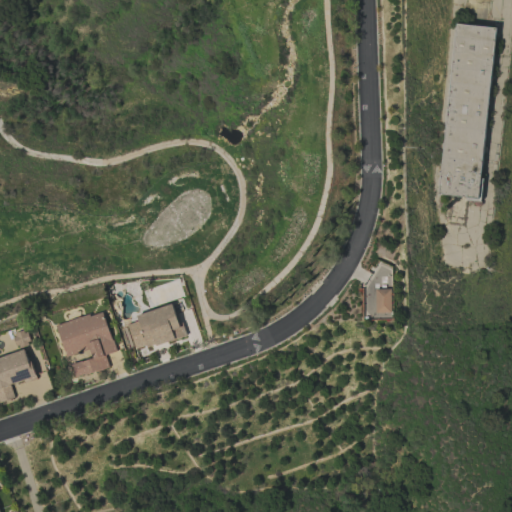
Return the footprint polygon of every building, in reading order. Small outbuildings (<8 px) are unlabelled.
[(494,27),(453,24),(439,196),(480,199),(494,27)] [(391,313),(391,289),(375,289),(376,313),(391,313)] [(135,315),(137,321),(127,324),(134,351),(184,336),(174,304),(135,315)] [(65,357),(90,350),(92,359),(71,364),(74,377),(109,368),(105,355),(115,352),(104,312),(56,324),(65,357)] [(28,331),(13,333),(16,347),(31,345),(28,331)] [(34,377),(25,350),(0,357),(0,403),(15,399),(10,384),(34,377)]
